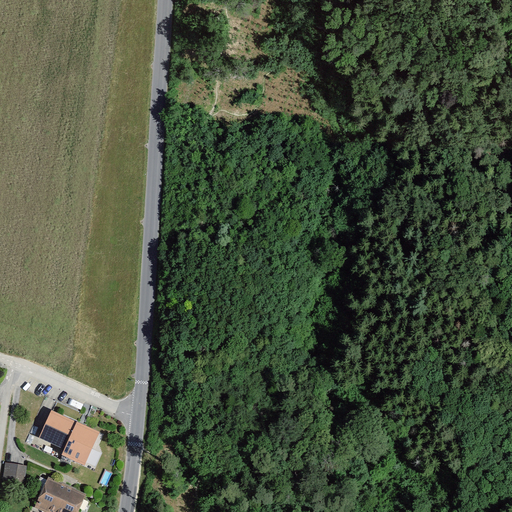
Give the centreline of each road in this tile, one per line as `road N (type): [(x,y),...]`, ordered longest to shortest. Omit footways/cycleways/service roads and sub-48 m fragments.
road 1 (tertiary): [(142,419),(168,0)]
road 2 (track): [(453,0),(511,204)]
road 3 (residential): [(10,362),(142,419)]
